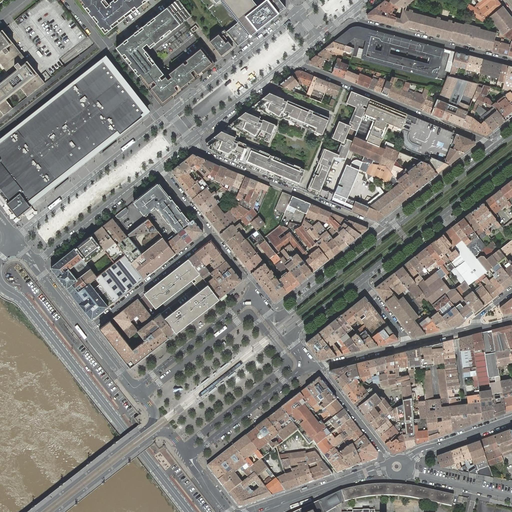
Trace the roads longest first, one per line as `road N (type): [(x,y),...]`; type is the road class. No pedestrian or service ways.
road 1 (tertiary): [(189,511),(24,302),(0,284)]
road 2 (tertiary): [(253,295),(135,387),(87,329)]
road 3 (residential): [(492,149),(292,57)]
road 4 (residential): [(383,235),(371,223),(203,154),(190,138)]
road 5 (tertiary): [(170,113),(13,239)]
road 6 (tertiary): [(359,281),(511,161)]
road 7 (residential): [(511,63),(362,23),(352,10)]
road 8 (tertiary): [(383,235),(278,316),(253,295)]
road 9 (tertiary): [(297,12),(170,113)]
road 10 (tertiary): [(34,264),(159,164)]
road 11 (residential): [(210,233),(87,329)]
road 12 (tertiary): [(190,456),(306,364)]
road 13 (tertiary): [(492,149),(383,235)]
road 14 (tertiary): [(190,138),(292,57)]
road 15 (tertiary): [(306,364),(293,334),(359,281)]
